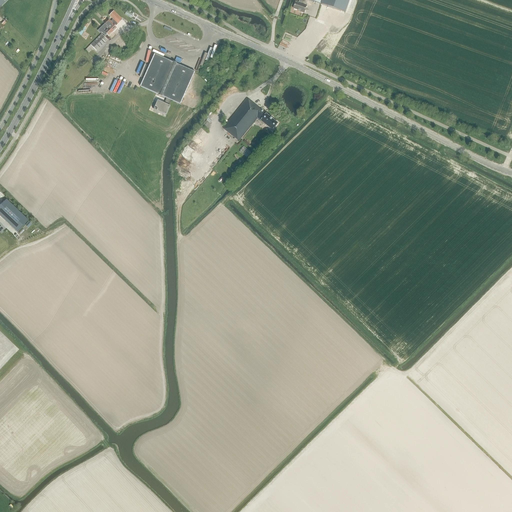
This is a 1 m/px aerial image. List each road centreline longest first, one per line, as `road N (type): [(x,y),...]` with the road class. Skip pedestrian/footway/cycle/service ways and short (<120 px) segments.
road 1 (secondary): [(511,173),(157,2)]
road 2 (track): [(511,270),(412,369),(393,369)]
road 3 (primary): [(0,146),(68,16)]
